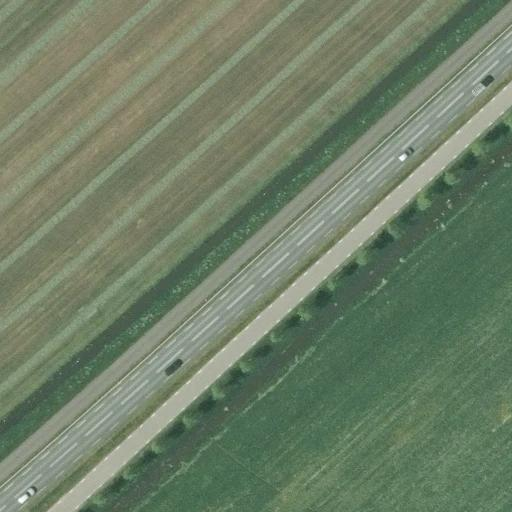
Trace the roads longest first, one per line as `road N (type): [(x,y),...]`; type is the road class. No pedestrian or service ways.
road 1 (primary): [(0,508),(511,46)]
road 2 (unclassified): [(511,9),(0,471)]
road 3 (unclassified): [(57,511),(511,95)]
